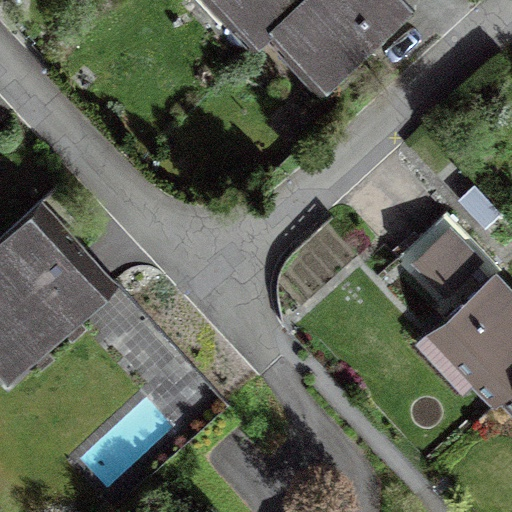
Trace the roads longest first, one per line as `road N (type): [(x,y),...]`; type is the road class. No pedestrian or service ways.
road 1 (residential): [(214,286),(511,9)]
road 2 (residential): [(214,286),(0,45)]
